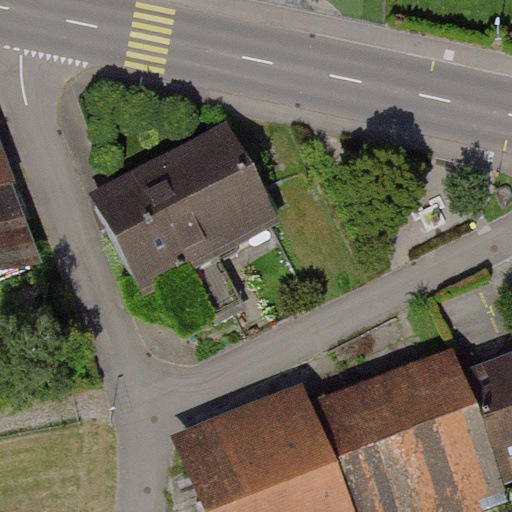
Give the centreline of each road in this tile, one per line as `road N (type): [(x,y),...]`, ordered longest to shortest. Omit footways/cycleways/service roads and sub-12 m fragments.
road 1 (primary): [(22,13),(511,116)]
road 2 (residential): [(139,421),(25,115),(22,13)]
road 3 (residential): [(139,421),(511,243)]
